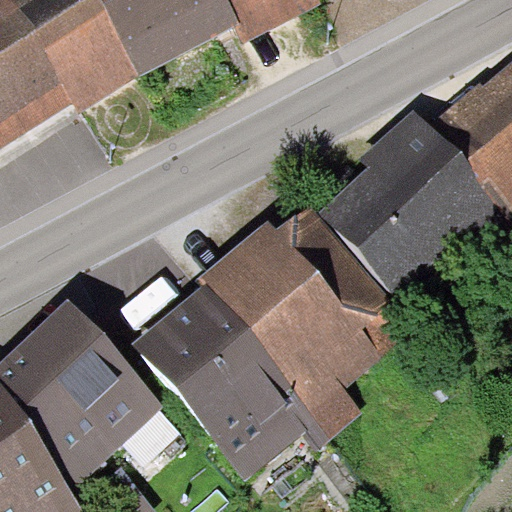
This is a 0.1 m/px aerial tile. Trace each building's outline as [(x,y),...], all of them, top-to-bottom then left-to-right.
[(0,0),(0,155),(78,106),(9,0),(0,0)] [(141,81),(236,32),(220,0),(9,0),(78,106),(81,117),(141,81)] [(220,0),(236,32),(242,46),(322,8),(319,4),(327,0),(220,0)] [(429,129),(511,226),(511,67),(484,92),(479,87),(429,129)] [(511,226),(429,129),(415,114),(360,163),(369,173),(320,216),(396,304),(411,320),(511,231),(511,226)] [(271,225),(198,285),(203,291),(206,288),(334,441),(364,414),(344,390),(413,333),(392,307),(396,304),(320,216),(315,209),(281,237),(271,225)] [(334,441),(206,288),(203,291),(134,347),(248,484),(304,436),(319,454),(334,441)] [(164,410),(70,305),(0,366),(0,388),(73,497),(164,410)] [(0,511),(83,511),(73,497),(0,388),(0,511)] [(156,511),(122,470),(93,494),(108,511),(156,511)]
